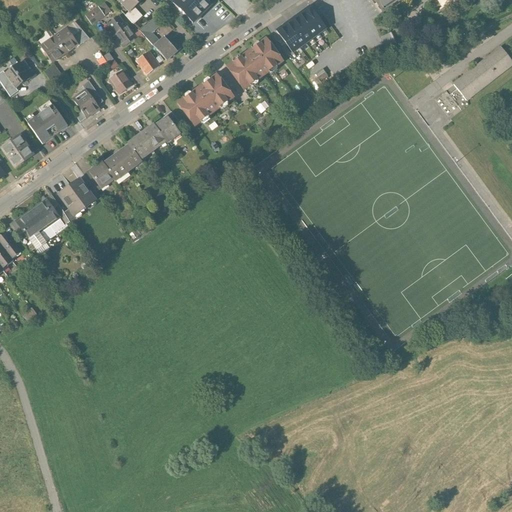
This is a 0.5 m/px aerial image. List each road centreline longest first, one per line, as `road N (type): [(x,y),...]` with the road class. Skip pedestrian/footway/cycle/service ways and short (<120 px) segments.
road 1 (tertiary): [(290,0),(0,206)]
road 2 (residential): [(0,352),(19,388),(56,511)]
